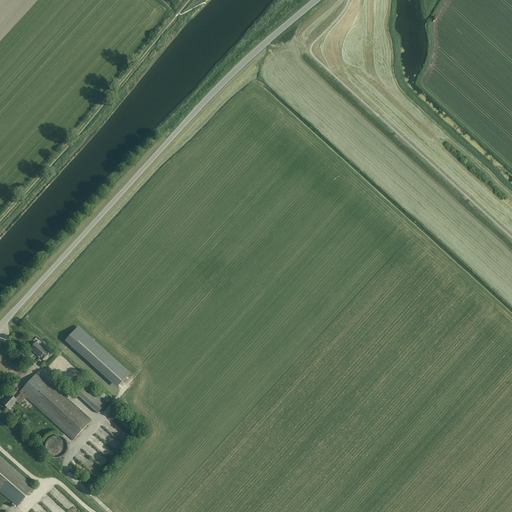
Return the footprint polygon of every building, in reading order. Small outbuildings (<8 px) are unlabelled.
[(129,374),(78,328),(65,341),(73,348),(77,343),(121,383),(129,374)] [(36,342),(31,348),(40,357),(43,354),(46,357),(50,352),(47,349),(45,351),(36,342)] [(73,440),(90,421),(37,373),(19,392),(20,393),(26,397),(73,440)] [(97,413),(107,403),(86,384),(77,395),(97,413)] [(26,397),(20,393),(15,399),(10,395),(5,400),(2,403),(8,409),(15,401),(19,405),(26,397)] [(113,432),(117,427),(108,419),(106,421),(108,422),(105,424),(113,432)] [(107,444),(112,448),(117,444),(111,439),(107,444)] [(53,450),(50,451),(51,455),(63,451),(61,446),(59,447),(58,444),(52,446),(53,450)] [(80,460),(85,454),(80,450),(75,456),(80,460)] [(0,491),(17,507),(34,487),(0,456),(0,491)] [(81,462),(92,473),(98,467),(87,456),(81,462)]
